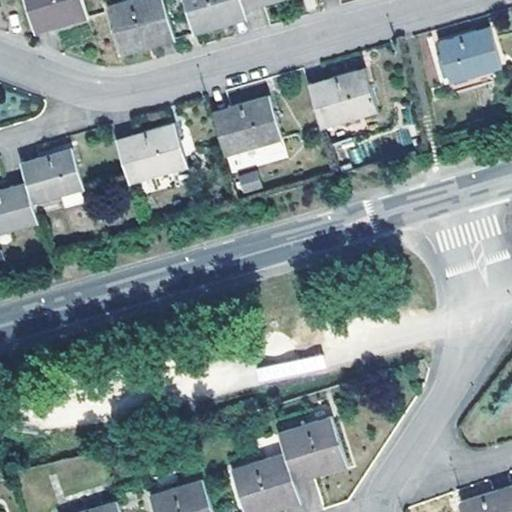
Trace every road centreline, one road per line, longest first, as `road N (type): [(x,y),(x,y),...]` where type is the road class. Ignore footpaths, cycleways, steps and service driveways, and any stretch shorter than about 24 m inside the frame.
road 1 (secondary): [(0,324),(459,193)]
road 2 (residential): [(70,419),(195,394),(492,304)]
road 3 (residential): [(474,0),(180,86),(100,94)]
road 4 (residential): [(380,502),(454,391),(492,304)]
road 5 (residential): [(380,502),(511,461)]
